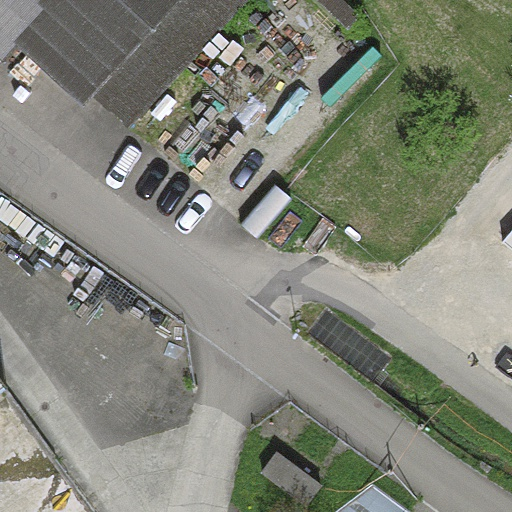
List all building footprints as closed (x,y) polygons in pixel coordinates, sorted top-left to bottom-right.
[(0,0),(0,62),(0,63),(14,45),(87,104),(94,96),(183,0),(0,0)] [(183,0),(94,96),(127,127),(245,0),(183,0)] [(360,15),(343,0),(316,0),(347,28),(360,15)] [(511,230),(501,243),(511,251),(511,230)] [(323,485),(278,451),(261,472),(306,506),(323,485)]
